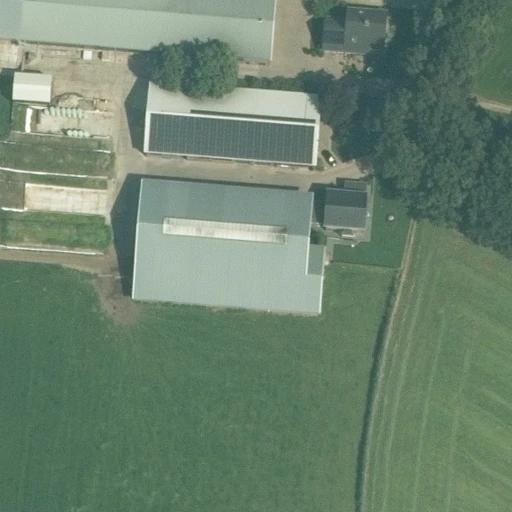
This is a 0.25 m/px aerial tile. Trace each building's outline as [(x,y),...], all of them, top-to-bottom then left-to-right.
[(19,0),(15,46),(269,68),(275,0),(271,0),(19,0)] [(348,25),(326,24),(324,54),(369,57),(370,53),(383,54),(386,18),(349,15),(348,25)] [(42,80),(4,80),(4,108),(23,108),(23,121),(72,121),(71,106),(42,106),(42,80)] [(75,80),(75,95),(85,95),(85,103),(108,104),(109,81),(75,80)] [(151,88),(146,158),(298,171),(301,139),(317,141),(320,102),(151,88)] [(80,141),(107,144),(110,123),(82,120),(80,141)] [(133,315),(320,330),(325,270),(307,268),(310,225),(326,227),(325,231),(337,233),(337,236),(339,238),(352,240),(353,239),(354,234),(363,235),(366,202),(364,202),(366,189),(345,187),(344,200),(328,199),(327,212),(312,210),(313,200),(143,186),(133,315)] [(33,240),(98,248),(101,227),(36,218),(33,240)]
